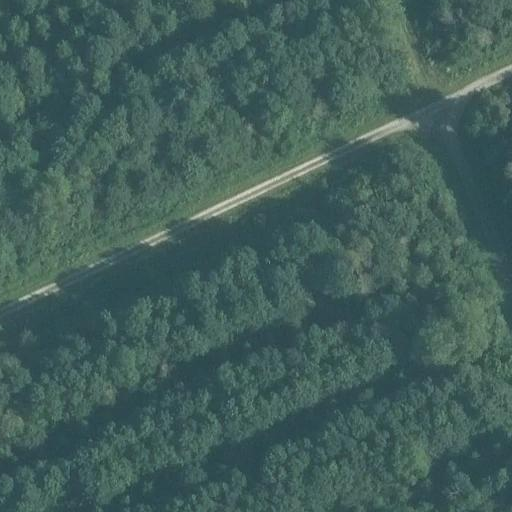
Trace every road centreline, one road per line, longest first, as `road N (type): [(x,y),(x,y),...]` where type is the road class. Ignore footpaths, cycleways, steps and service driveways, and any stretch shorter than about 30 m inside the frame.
road 1 (track): [(511,73),(0,314)]
road 2 (track): [(438,106),(511,280)]
